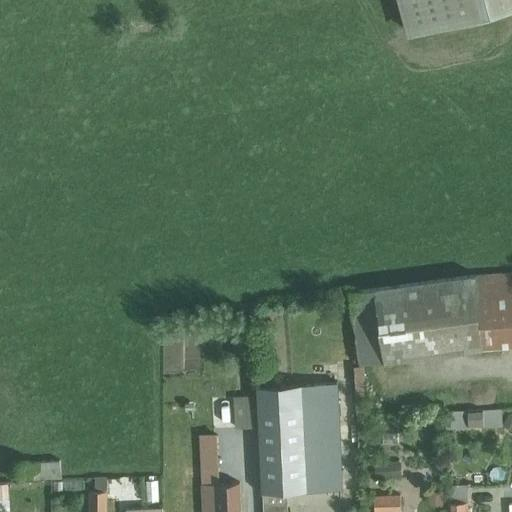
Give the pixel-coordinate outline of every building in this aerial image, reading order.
[(511,0),(400,0),(410,33),(511,4),(511,0)] [(511,272),(475,274),(349,290),(359,363),(479,346),(511,344),(511,272)] [(258,400),(259,424),(263,511),(288,511),(287,489),(342,487),(338,381),(258,384),(258,400)] [(258,400),(235,401),(236,425),(259,424),(258,400)] [(483,408),(468,409),(468,426),(484,426),(483,408)] [(511,413),(509,412),(503,423),(511,427),(511,413)] [(28,461),(13,461),(12,478),(28,478),(28,480),(60,477),(59,459),(28,461)] [(402,460),(375,461),(375,477),(402,475),(402,460)] [(62,479),(53,479),(54,488),(62,488),(62,479)] [(157,480),(145,480),(146,501),(159,500),(157,480)] [(239,511),(238,482),(200,483),(201,511),(239,511)] [(447,511),(467,511),(467,500),(466,485),(446,486),(447,511)] [(89,489),(89,511),(105,511),(106,489),(89,489)] [(370,511),(400,511),(400,493),(374,493),(374,511),(370,511)]
